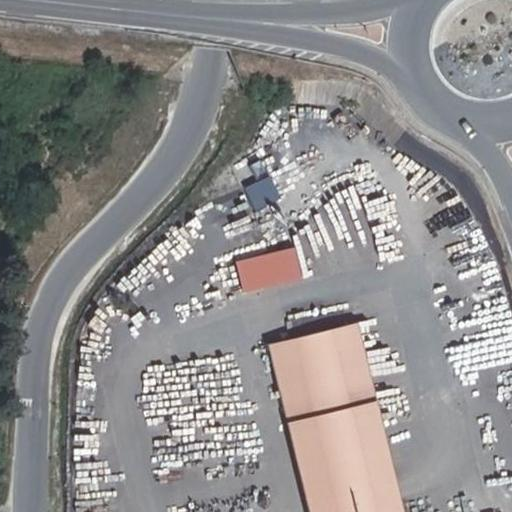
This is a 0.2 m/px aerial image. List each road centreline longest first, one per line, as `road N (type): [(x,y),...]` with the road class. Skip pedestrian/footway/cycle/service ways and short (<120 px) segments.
road 1 (unknown): [(149,511),(121,404),(141,357),(223,317),(349,280),(397,281),(425,299),(465,474)]
road 2 (unclassified): [(30,511),(32,366),(48,303),(172,155),(196,109),(215,0)]
road 3 (primary): [(32,0),(259,33),(411,72)]
road 4 (primary): [(418,2),(257,10),(95,0)]
